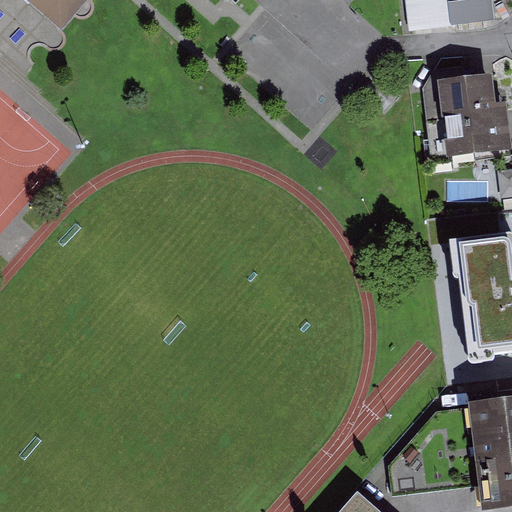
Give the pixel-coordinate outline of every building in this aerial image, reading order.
[(508,153),(498,59),(435,66),(445,159),(508,153)] [(511,178),(500,180),(502,204),(511,203),(511,178)] [(450,186),(449,204),(477,205),(477,186),(450,186)] [(511,243),(511,242),(452,249),(455,281),(462,281),(471,368),(493,365),(492,359),(511,357),(511,243)] [(511,394),(478,398),(479,404),(444,408),(395,460),(399,492),(488,482),(490,503),(511,500),(511,394)]
